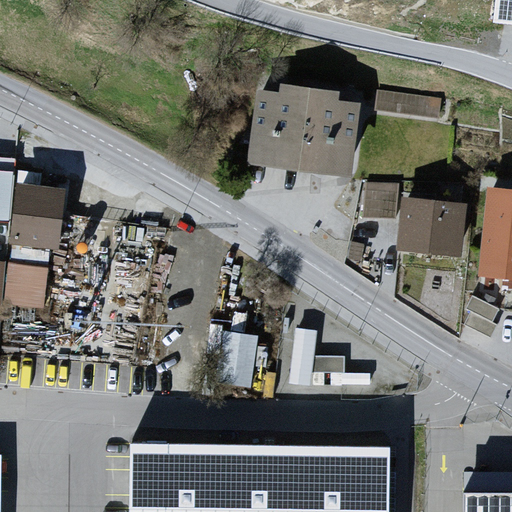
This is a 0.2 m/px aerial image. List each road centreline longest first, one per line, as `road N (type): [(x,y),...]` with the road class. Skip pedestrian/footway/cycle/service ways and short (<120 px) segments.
road 1 (tertiary): [(511,387),(104,140),(0,91)]
road 2 (tertiary): [(511,77),(222,0)]
